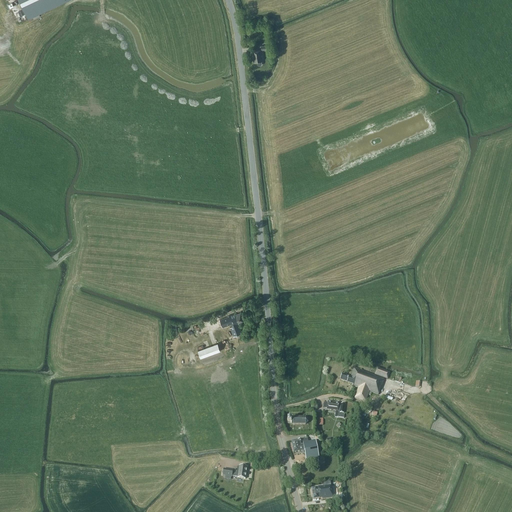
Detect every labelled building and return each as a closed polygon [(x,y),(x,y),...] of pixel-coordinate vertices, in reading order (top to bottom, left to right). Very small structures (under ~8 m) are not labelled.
[(19,0),(28,18),(65,0),(19,0)] [(262,64),(261,61),(262,61),(260,50),(252,51),(253,62),(257,62),(257,65),(259,66),(261,65),(262,64)] [(244,321),(241,313),(235,315),(235,313),(228,316),(219,319),(222,327),(231,324),(232,326),(230,327),(233,336),(242,333),(238,323),(244,321)] [(200,358),(220,351),(217,343),(197,351),(200,358)] [(365,403),(368,395),(370,396),(371,392),(378,395),(384,379),(354,368),(352,372),(350,377),(341,374),(339,380),(352,384),(352,385),(358,388),(354,398),(365,403)] [(387,379),(390,372),(377,368),(375,374),(387,379)] [(339,403),(327,402),(327,403),(324,402),(323,408),(326,409),(326,410),(336,411),(336,413),(337,413),(337,417),(344,418),(345,413),(344,413),(345,404),(341,404),(338,404),(339,403)] [(308,442),(307,439),(291,442),(293,452),(304,450),(306,460),(319,457),(316,441),(308,442)] [(237,467),(237,472),(233,471),(233,470),(224,469),(223,476),(225,476),(231,477),(232,477),(232,476),(238,477),(238,478),(246,479),(247,467),(239,466),(239,467),(237,467)] [(323,499),(332,498),(330,482),(323,483),(323,486),(317,487),(317,488),(311,489),(313,500),(319,499),(319,498),(322,498),(323,499)]
